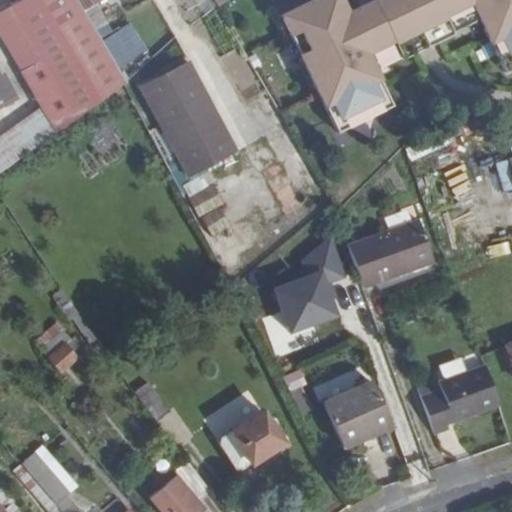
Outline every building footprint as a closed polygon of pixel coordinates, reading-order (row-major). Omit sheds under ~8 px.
[(70,117),(96,98),(44,0),(31,0),(0,17),(0,33),(18,68),(38,58),(70,117)] [(44,0),(96,98),(116,83),(113,77),(73,0),(0,0),(0,105),(12,100),(4,84),(0,86),(0,0),(44,0)] [(111,0),(89,0),(95,11),(101,9),(106,17),(118,11),(111,0)] [(511,0),(373,0),(349,11),(343,0),(310,0),(283,13),(339,131),(359,121),(357,117),(371,110),(374,114),(394,105),(377,69),(403,56),(404,58),(421,50),(417,41),(434,33),(438,42),(456,34),(455,32),(481,19),(506,72),(511,69),(511,0)] [(104,39),(123,67),(148,50),(129,22),(104,39)] [(421,50),(438,42),(434,33),(417,41),(421,50)] [(0,142),(0,169),(70,117),(38,58),(18,68),(39,112),(0,142)] [(181,58),(131,84),(176,169),(225,143),(181,58)] [(374,114),(371,110),(357,117),(359,121),(374,114)] [(414,225),(345,251),(360,291),(430,265),(414,225)] [(305,282),(272,294),(287,337),(334,320),(329,306),(336,304),(330,287),(342,283),(328,245),(300,267),(305,282)] [(62,332),(38,350),(55,371),(75,358),(66,348),(70,344),(62,332)] [(443,426),(496,406),(481,364),(437,381),(439,391),(419,397),(433,434),(445,431),(443,426)] [(149,381),(134,391),(153,419),(168,409),(149,381)] [(374,387),(324,405),(340,447),(389,429),(374,387)] [(248,462),(252,468),(284,448),(280,440),(284,437),(273,418),(266,422),(260,412),(219,440),(229,456),(233,453),(239,449),(248,462)] [(154,428),(184,464),(187,468),(199,457),(167,418),(154,428)] [(242,467),(248,462),(239,449),(233,453),(242,467)] [(242,475),(252,468),(248,462),(242,467),(233,453),(229,456),(242,475)] [(423,457),(409,463),(415,481),(429,476),(423,457)] [(194,503),(207,493),(187,468),(184,464),(171,476),(174,479),(194,503)] [(62,511),(24,465),(14,473),(47,511),(62,511)] [(201,511),(194,503),(174,479),(146,502),(153,511),(201,511)] [(8,511),(1,502),(0,502),(0,511),(8,511)]
